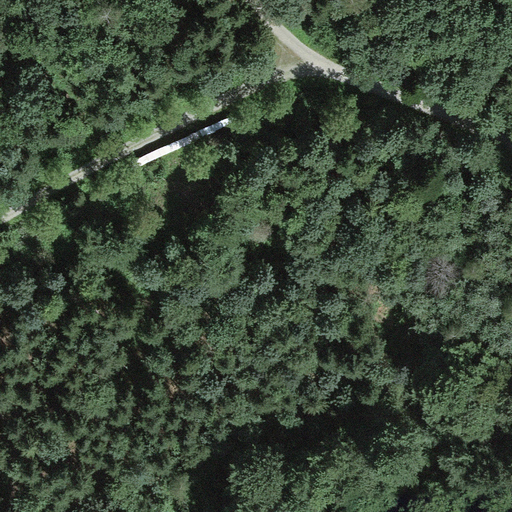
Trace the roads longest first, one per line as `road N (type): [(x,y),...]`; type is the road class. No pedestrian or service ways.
road 1 (track): [(0,227),(301,60)]
road 2 (track): [(253,0),(301,60),(415,81),(511,120)]
